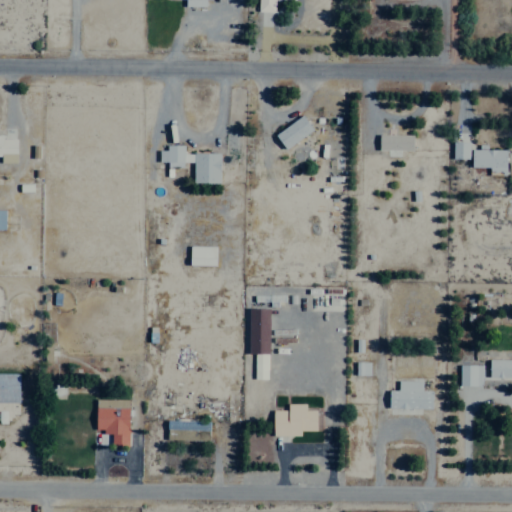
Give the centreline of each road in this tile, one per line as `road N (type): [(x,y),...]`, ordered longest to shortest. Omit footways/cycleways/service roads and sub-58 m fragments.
road 1 (residential): [(0,60),(511,70)]
road 2 (residential): [(0,489),(511,494)]
